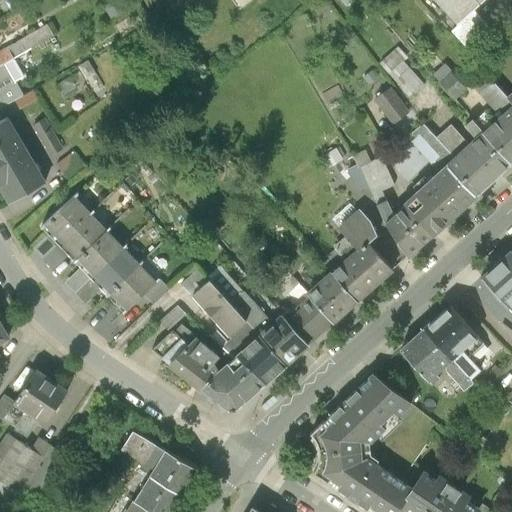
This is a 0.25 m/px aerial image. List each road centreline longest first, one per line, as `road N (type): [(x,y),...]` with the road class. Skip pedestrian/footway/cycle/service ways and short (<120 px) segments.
road 1 (tertiary): [(242,459),(511,209)]
road 2 (residential): [(0,250),(44,314),(242,459)]
